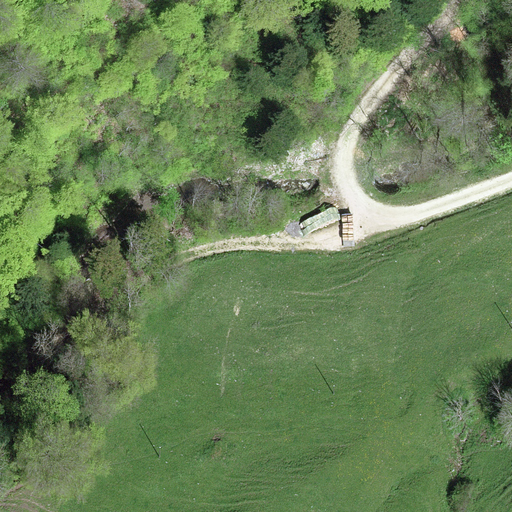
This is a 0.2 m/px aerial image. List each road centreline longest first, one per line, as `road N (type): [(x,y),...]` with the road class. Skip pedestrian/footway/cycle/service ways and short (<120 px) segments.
road 1 (track): [(358,211),(321,234),(225,245),(160,266),(123,295),(74,365),(37,391),(0,403)]
road 2 (track): [(464,0),(372,94),(348,136),(345,188),(358,211),(385,219),(511,178)]
